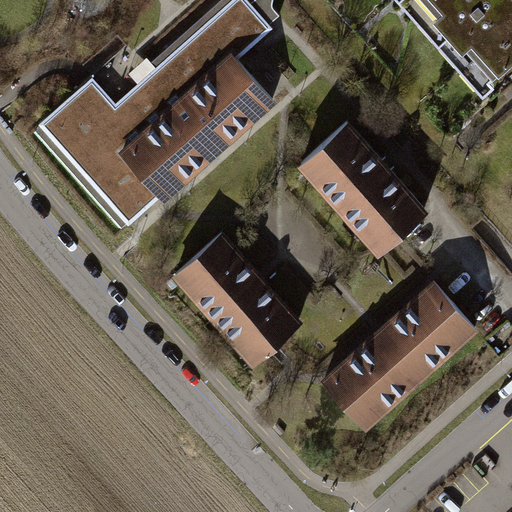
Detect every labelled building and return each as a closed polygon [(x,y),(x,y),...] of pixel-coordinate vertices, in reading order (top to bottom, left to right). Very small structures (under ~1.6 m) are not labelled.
[(251,0),(248,3),(245,0),(212,0),(151,53),(158,61),(144,74),(115,99),(93,73),(86,79),(35,123),(127,228),(273,101),(235,58),(270,27),(267,24),(275,18),(278,15),(272,8),(273,0),(251,0)] [(511,0),(399,0),(482,93),(494,83),(489,78),(497,71),(498,72),(511,58),(511,0)] [(388,162),(347,117),(296,163),(377,254),(428,208),(388,162)] [(222,229),(170,275),(251,366),(303,320),(262,274),(222,229)] [(366,429),(479,329),(433,278),(320,378),(366,429)]
